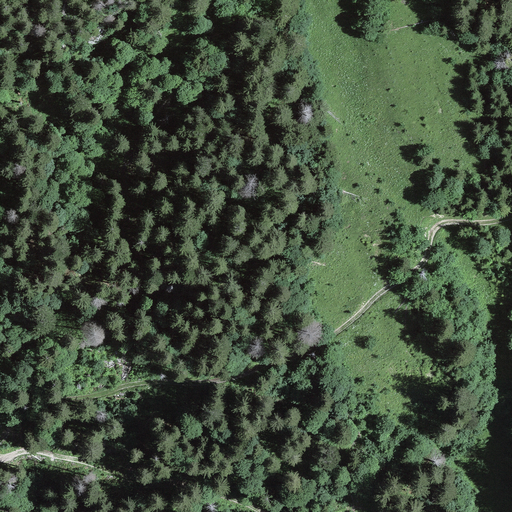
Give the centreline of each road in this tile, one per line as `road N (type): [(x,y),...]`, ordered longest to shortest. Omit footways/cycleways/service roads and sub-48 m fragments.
road 1 (track): [(0,432),(17,419),(121,386),(227,378),(301,349),(409,268),(437,223),(511,215)]
road 2 (track): [(253,511),(39,453),(0,458)]
